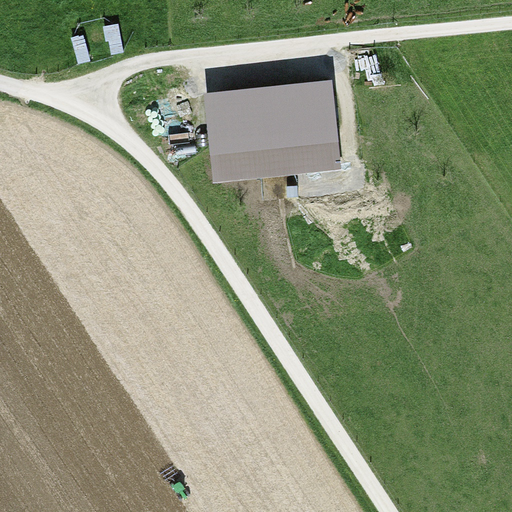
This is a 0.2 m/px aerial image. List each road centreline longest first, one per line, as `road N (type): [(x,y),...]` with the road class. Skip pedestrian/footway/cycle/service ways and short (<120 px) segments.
road 1 (unclassified): [(387,511),(162,174),(82,98)]
road 2 (residential): [(82,98),(110,77),(155,61),(511,23)]
